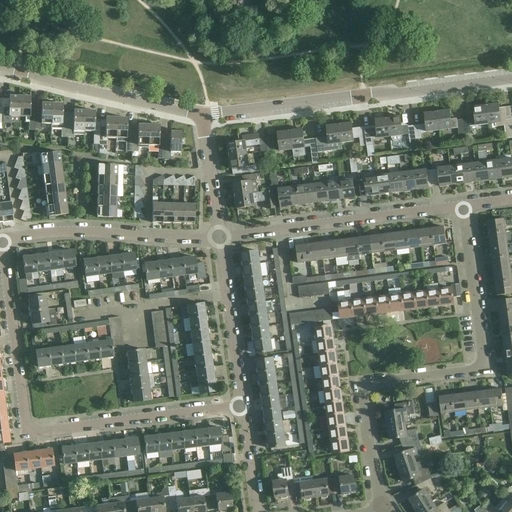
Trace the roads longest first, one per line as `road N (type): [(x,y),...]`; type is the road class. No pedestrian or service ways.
road 1 (residential): [(244,407),(27,433),(2,239)]
road 2 (residential): [(386,505),(362,386),(483,368),(462,205)]
road 3 (tertiary): [(200,116),(511,77)]
road 4 (residential): [(220,237),(462,205)]
road 5 (residential): [(2,239),(79,230),(220,237)]
road 6 (tertiary): [(0,68),(200,116)]
road 7 (residential): [(244,407),(220,237)]
road 8 (residential): [(220,237),(200,116)]
